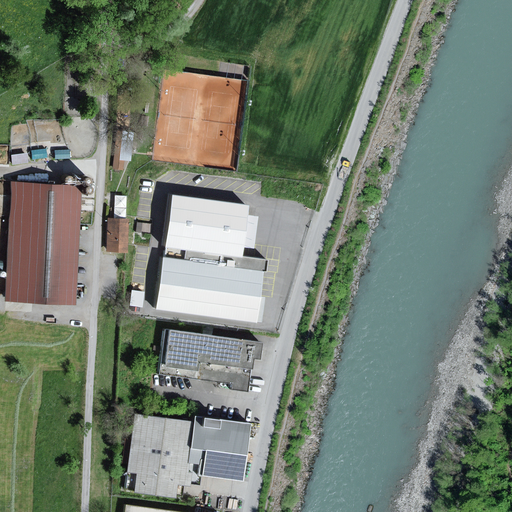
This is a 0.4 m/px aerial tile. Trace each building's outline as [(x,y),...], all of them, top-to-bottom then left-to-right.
[(114,129),(111,168),(119,169),(120,158),(129,159),(131,130),(114,129)] [(32,148),(32,155),(47,154),(46,147),(32,148)] [(24,151),(9,154),(11,164),(26,161),(24,151)] [(64,181),(65,182),(66,183),(67,183),(69,183),(70,183),(71,181),(72,180),(72,178),(72,177),(71,176),(70,175),(68,174),(67,174),(65,175),(64,176),(63,177),(63,178),(63,180),(64,181)] [(73,182),(74,183),(76,184),(77,184),(79,184),(80,183),(81,182),(82,181),(82,179),(82,178),(81,176),(79,175),(78,175),(76,175),(75,175),(74,176),(73,178),(73,179),(73,181),(73,182)] [(83,183),(84,184),(86,185),(87,185),(89,185),(90,184),(91,183),(92,181),(92,180),(92,178),(91,177),(89,176),(88,176),(86,176),(85,176),(84,177),(83,178),(83,180),(83,181),(83,183)] [(81,186),(12,183),(6,302),(75,305),(81,186)] [(84,193),(85,194),(86,194),(88,195),(89,195),(90,194),(91,193),(92,191),(92,190),(92,188),(91,187),(90,186),(88,185),(87,185),(85,186),(84,187),(83,188),(83,190),(83,191),(84,193)] [(241,203),(165,192),(157,243),(180,247),(233,254),(235,244),(239,212),(241,203)] [(252,214),(239,212),(235,244),(248,246),(252,214)] [(105,217),(103,249),(124,251),(126,218),(105,217)] [(150,307),(252,322),(259,270),(261,270),(263,258),(233,254),(180,247),(179,259),(157,256),(150,307)] [(126,305),(138,306),(140,290),(128,289),(126,305)] [(160,327),(154,373),(228,382),(227,387),(243,389),(247,356),(253,357),(255,339),(160,327)] [(128,491),(171,497),(173,482),(184,484),(186,472),(181,471),(182,461),(188,418),(129,411),(121,471),(130,472),(128,491)] [(188,414),(188,418),(182,461),(194,463),(193,473),(236,478),(244,421),(188,414)] [(182,511),(121,503),(119,511),(182,511)]
